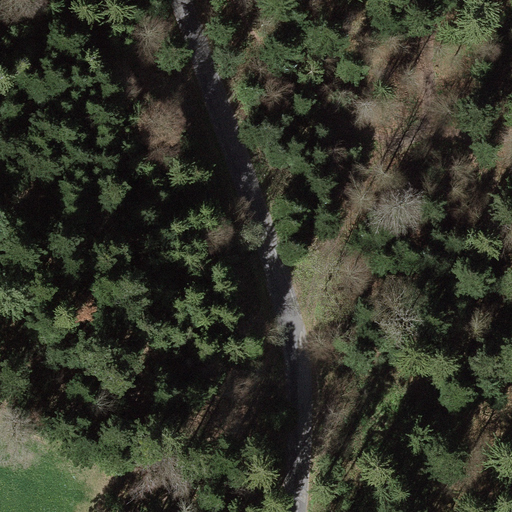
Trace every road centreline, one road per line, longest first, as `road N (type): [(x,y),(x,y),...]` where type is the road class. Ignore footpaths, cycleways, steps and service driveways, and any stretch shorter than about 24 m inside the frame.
road 1 (unclassified): [(181,0),(289,303),(301,372),(295,511)]
road 2 (track): [(511,135),(394,132),(345,123),(299,102),(271,76),(232,0)]
